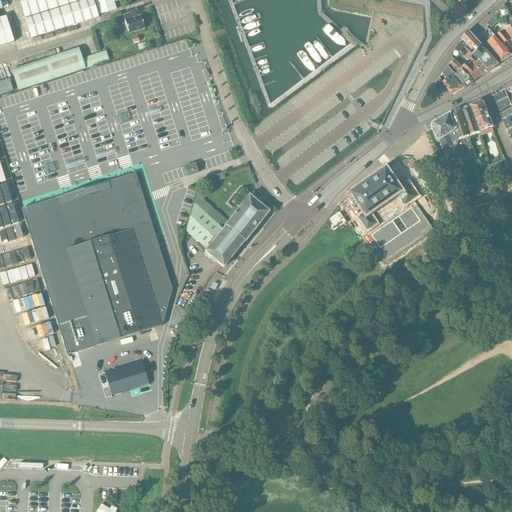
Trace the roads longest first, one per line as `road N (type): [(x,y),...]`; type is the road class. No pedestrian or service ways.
road 1 (unclassified): [(191,434),(202,368),(227,302),(301,218)]
road 2 (unclassified): [(209,50),(249,150),(301,218)]
road 3 (tertiary): [(0,423),(191,434)]
road 4 (unclassified): [(301,218),(402,119)]
